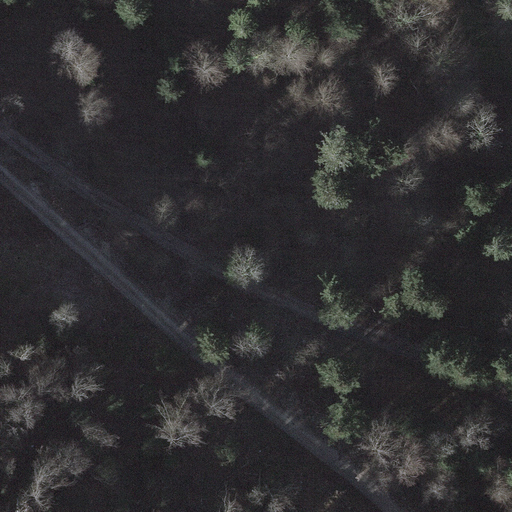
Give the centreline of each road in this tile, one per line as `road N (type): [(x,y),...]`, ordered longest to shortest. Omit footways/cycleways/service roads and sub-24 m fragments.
road 1 (track): [(0,121),(128,207),(281,287),(511,387)]
road 2 (track): [(0,162),(251,395),(398,511)]
